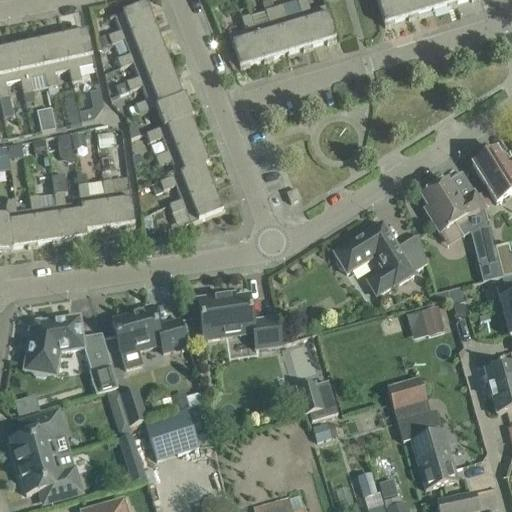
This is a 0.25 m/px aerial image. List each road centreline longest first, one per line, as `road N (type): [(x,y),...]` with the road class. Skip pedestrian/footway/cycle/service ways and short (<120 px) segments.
road 1 (residential): [(220,110),(511,21)]
road 2 (residential): [(0,295),(274,249)]
road 3 (residential): [(274,249),(511,108)]
road 4 (residential): [(507,511),(463,361)]
road 5 (residential): [(274,249),(220,110)]
